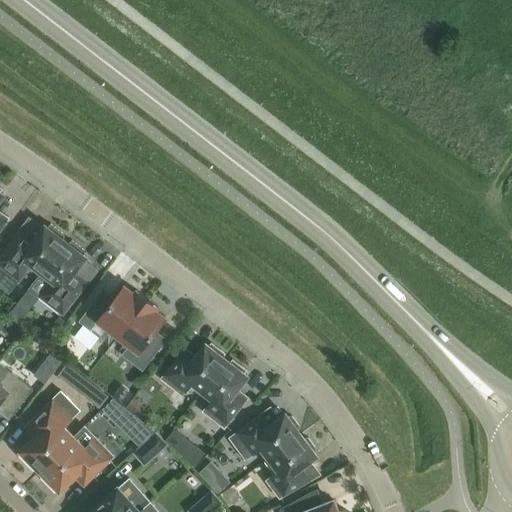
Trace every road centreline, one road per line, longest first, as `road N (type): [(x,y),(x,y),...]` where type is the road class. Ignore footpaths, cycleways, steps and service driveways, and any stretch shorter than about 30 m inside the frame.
road 1 (secondary): [(511,428),(405,310),(271,188),(27,0)]
road 2 (residential): [(393,511),(310,385),(0,148)]
